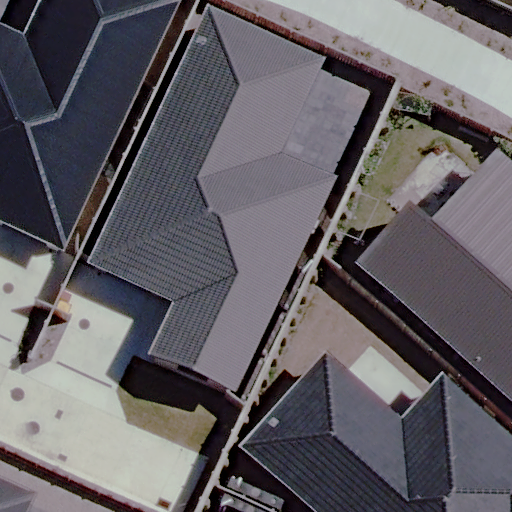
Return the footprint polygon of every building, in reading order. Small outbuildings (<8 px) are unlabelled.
[(0,33),(0,227),(60,256),(179,5),(167,0),(44,0),(23,44),(0,33)] [(315,68),(208,18),(91,266),(180,307),(153,363),(230,399),(329,192),(270,164),(315,68)] [(511,179),(493,162),(427,234),(405,215),(358,267),(511,405),(511,179)] [(321,365),(244,451),(312,511),(511,511),(511,452),(442,389),(399,436),(321,365)] [(27,511),(31,502),(0,488),(0,511),(27,511)]
